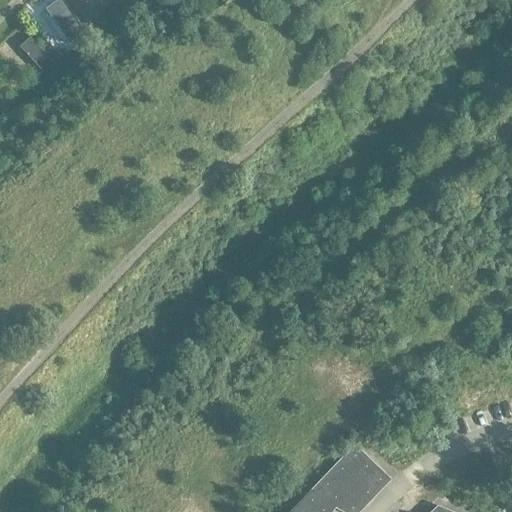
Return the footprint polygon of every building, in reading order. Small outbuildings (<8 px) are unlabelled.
[(71,42),(85,34),(64,0),(52,0),(47,3),(71,42)] [(111,0),(93,0),(102,10),(113,2),(111,0)] [(88,13),(80,19),(86,27),(94,21),(88,13)] [(54,49),(48,54),(57,64),(67,55),(62,49),(54,49)] [(34,72),(27,79),(35,89),(43,83),(34,72)] [(27,81),(20,87),(27,94),(33,87),(27,81)] [(331,511),(337,507),(338,508),(346,511),(358,511),(391,478),(355,444),(314,487),(290,511),(331,511)]
